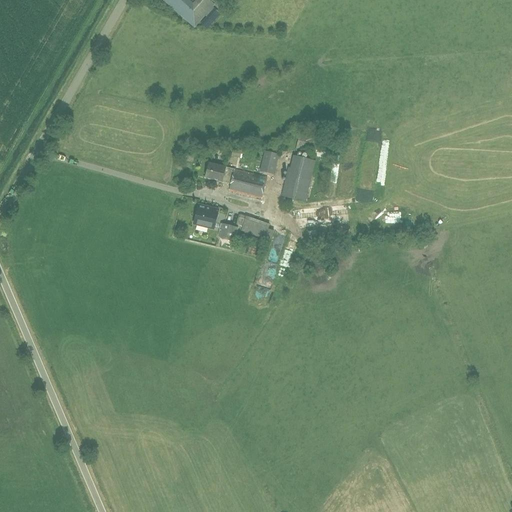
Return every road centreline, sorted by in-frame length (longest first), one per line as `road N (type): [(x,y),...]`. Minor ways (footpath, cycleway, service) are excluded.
road 1 (unclassified): [(101,511),(0,270)]
road 2 (unclassified): [(0,213),(123,0)]
